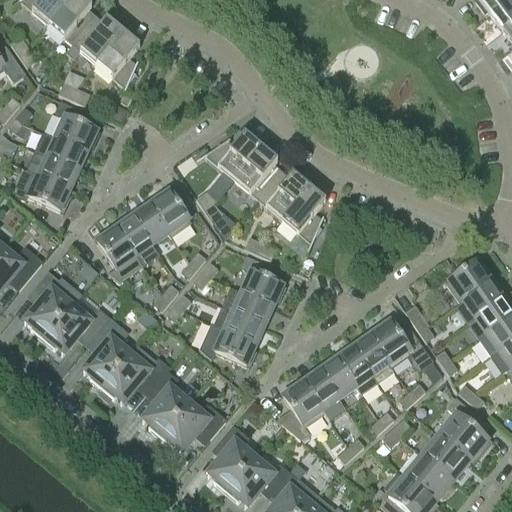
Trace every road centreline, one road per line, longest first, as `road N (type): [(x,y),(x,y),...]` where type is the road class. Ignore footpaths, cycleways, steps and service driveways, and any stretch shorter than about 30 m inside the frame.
road 1 (residential): [(502,230),(507,166),(496,102),(446,22),(381,0)]
road 2 (residential): [(475,228),(312,149),(268,101)]
road 3 (residential): [(0,358),(186,511)]
road 4 (residential): [(268,101),(231,60),(129,0)]
road 5 (residential): [(254,400),(291,350),(362,305)]
road 6 (residential): [(362,305),(475,228)]
road 7 (residential): [(160,165),(268,101)]
road 8 (residential): [(65,243),(96,206),(160,165)]
